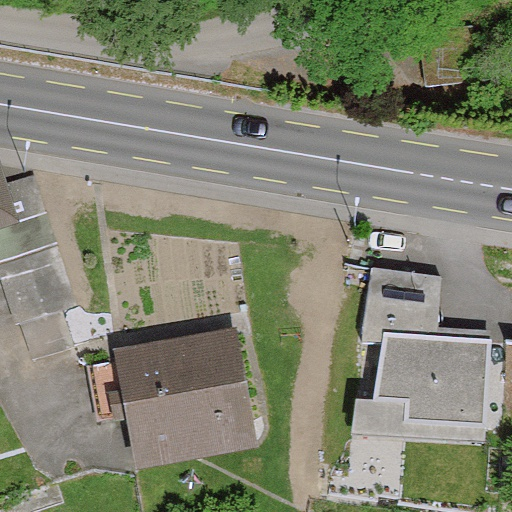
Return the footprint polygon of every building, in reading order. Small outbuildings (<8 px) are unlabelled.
[(0,191),(0,235),(13,231),(0,191)] [(13,231),(0,235),(0,263),(15,301),(66,283),(43,219),(13,231)] [(66,283),(15,301),(40,364),(89,347),(66,283)] [(245,320),(121,351),(137,412),(260,381),(245,320)] [(511,324),(394,325),(395,423),(511,421),(511,324)]
